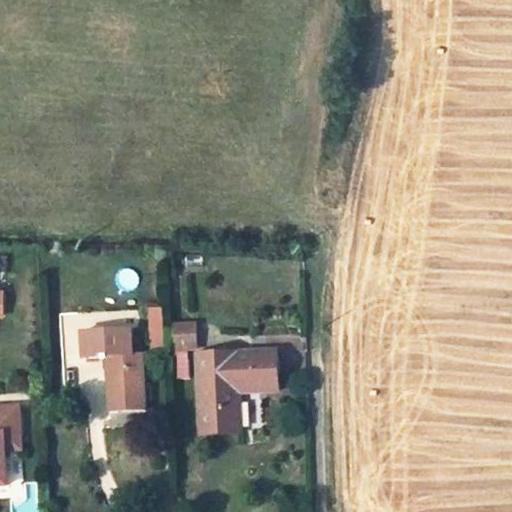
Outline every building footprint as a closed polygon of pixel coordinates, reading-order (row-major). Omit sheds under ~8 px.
[(152,354),(165,353),(163,315),(150,315),(152,354)] [(185,325),(173,326),(175,353),(187,352),(185,325)] [(107,358),(108,394),(145,392),(143,355),(133,355),(132,330),(82,333),(81,344),(82,359),(107,358)] [(238,392),(277,390),(275,353),(199,356),(201,434),(240,433),(238,392)] [(18,408),(0,408),(0,487),(6,487),(5,452),(10,451),(9,436),(19,436),(18,408)]
